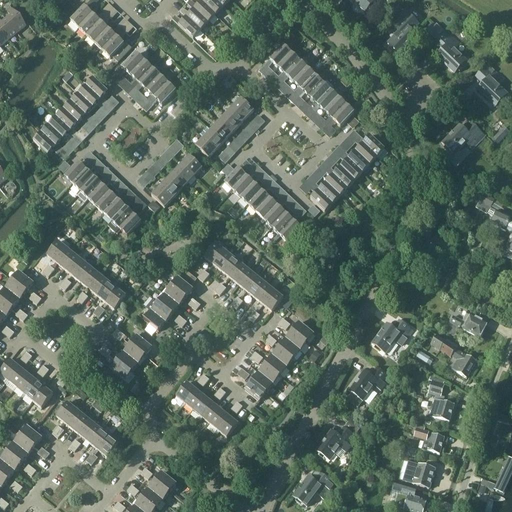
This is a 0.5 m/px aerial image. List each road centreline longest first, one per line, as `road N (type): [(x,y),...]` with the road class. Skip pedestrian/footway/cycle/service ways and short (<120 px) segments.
road 1 (unclassified): [(262,511),(300,424),(401,240),(414,196),(413,162),(394,111),(298,0)]
road 2 (residential): [(78,360),(69,372),(25,338),(56,299),(100,333)]
road 3 (unclassified): [(458,511),(511,345)]
road 4 (residential): [(286,113),(252,149),(291,185),(325,148)]
road 5 (residential): [(191,354),(221,377),(252,337),(214,307)]
road 6 (residential): [(127,177),(92,144),(126,107),(153,132)]
